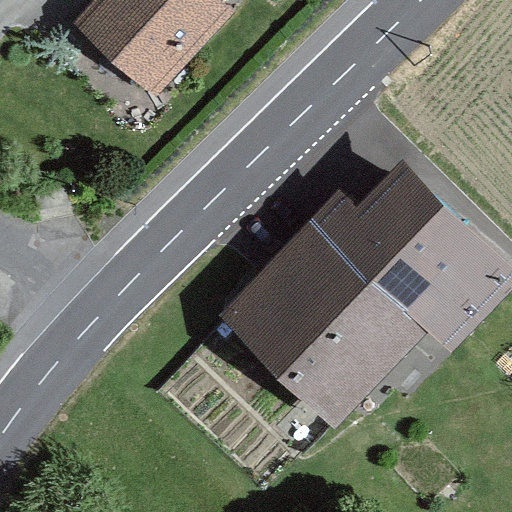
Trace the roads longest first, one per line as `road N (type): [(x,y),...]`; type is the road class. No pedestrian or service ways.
road 1 (tertiary): [(107,299),(415,0)]
road 2 (tertiary): [(0,434),(107,299)]
